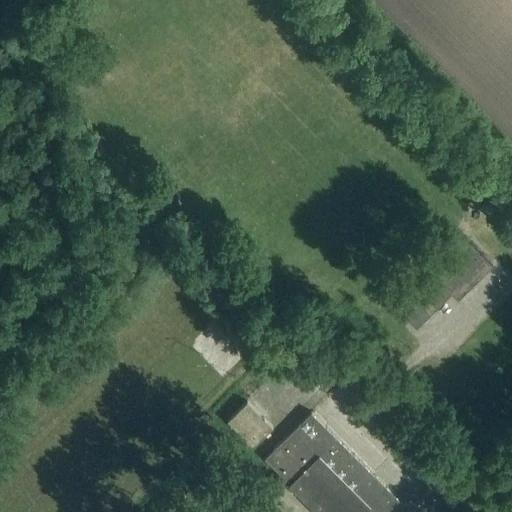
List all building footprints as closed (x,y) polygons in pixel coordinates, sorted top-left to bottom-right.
[(511,189),(507,183),(484,200),(498,219),(511,208),(511,189)] [(399,311),(416,329),(451,294),(458,301),(493,267),(468,242),(399,311)] [(359,364),(324,329),(312,341),(347,376),(359,364)] [(227,421),(253,447),(273,428),(247,402),(227,421)] [(289,485),(291,487),(289,489),(296,496),(298,494),(315,511),(386,511),(399,500),(312,413),(265,459),(290,484),(289,485)] [(170,511),(178,505),(171,498),(157,511),(170,511)]
